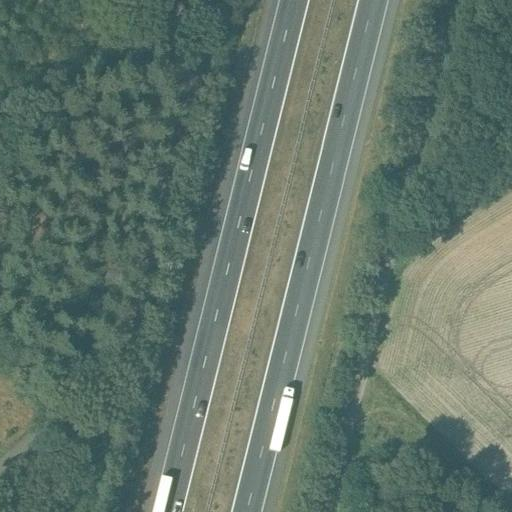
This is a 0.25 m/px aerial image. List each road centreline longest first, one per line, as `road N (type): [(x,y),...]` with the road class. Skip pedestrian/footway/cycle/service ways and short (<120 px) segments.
road 1 (unclassified): [(0,471),(117,359),(131,331),(215,0)]
road 2 (motorway): [(290,0),(161,511)]
road 3 (motorway): [(252,511),(377,0)]
road 4 (unclassified): [(319,511),(444,0)]
